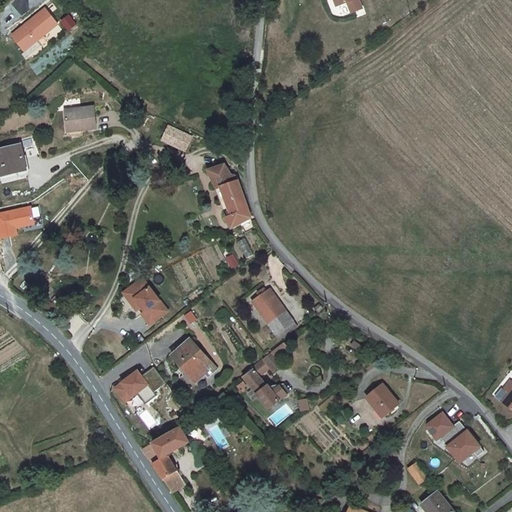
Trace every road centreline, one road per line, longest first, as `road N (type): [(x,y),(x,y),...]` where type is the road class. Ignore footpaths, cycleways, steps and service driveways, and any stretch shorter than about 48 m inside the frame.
road 1 (unclassified): [(511,448),(458,387),(329,297),(260,218),(249,181),(256,0)]
road 2 (secondary): [(172,511),(79,367),(0,295)]
